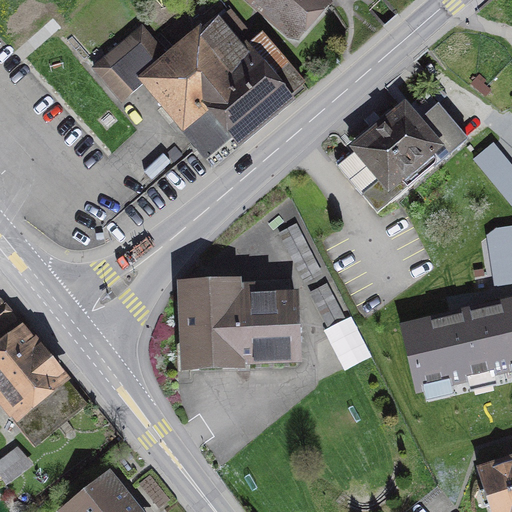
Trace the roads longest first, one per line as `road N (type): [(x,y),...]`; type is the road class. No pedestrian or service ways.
road 1 (tertiary): [(447,0),(71,329)]
road 2 (tertiary): [(216,511),(71,329)]
road 3 (track): [(368,0),(456,92),(511,128)]
